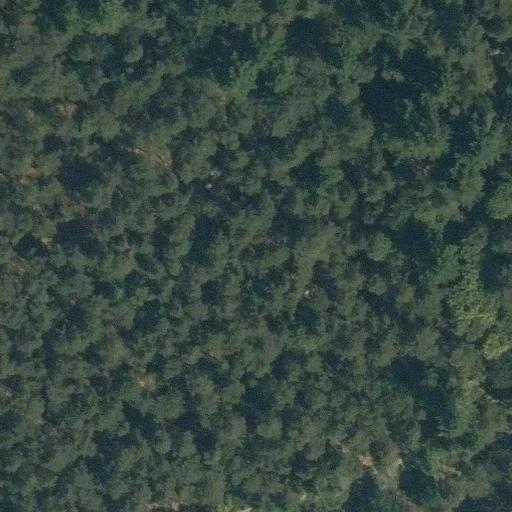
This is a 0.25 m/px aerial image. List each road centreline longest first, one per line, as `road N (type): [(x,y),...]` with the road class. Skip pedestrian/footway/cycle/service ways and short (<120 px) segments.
road 1 (track): [(430,0),(89,281)]
road 2 (unclassified): [(250,511),(511,425)]
road 3 (track): [(89,281),(0,398)]
